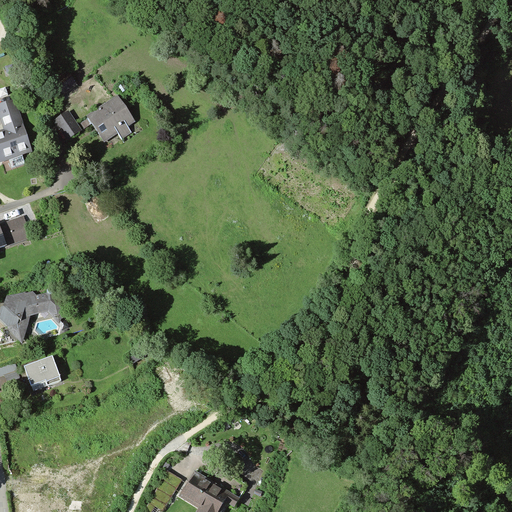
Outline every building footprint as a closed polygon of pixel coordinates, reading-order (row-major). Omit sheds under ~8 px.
[(48,86),(57,99),(75,86),(67,74),(48,86)] [(132,122),(116,99),(88,119),(103,142),(116,133),(120,140),(130,134),(126,127),(132,122)] [(18,121),(12,105),(0,108),(0,114),(4,126),(18,121)] [(66,141),(79,132),(67,114),(53,123),(66,141)] [(20,154),(28,151),(20,128),(0,134),(0,160),(7,158),(7,159),(11,158),(14,158),(17,156),(20,154)] [(0,248),(27,239),(21,220),(0,226),(0,248)] [(24,297),(6,301),(4,309),(1,310),(0,311),(0,321),(6,328),(0,329),(0,333),(1,335),(0,339),(0,346),(24,341),(25,336),(23,334),(28,317),(47,312),(52,317),(61,315),(63,307),(52,295),(52,294),(52,292),(51,291),(50,290),(48,290),(47,291),(46,292),(46,294),(35,296),(32,293),(24,294),(24,297)] [(132,364),(141,359),(138,354),(130,359),(132,364)] [(60,382),(51,359),(23,369),(30,388),(31,388),(32,392),(60,382)] [(172,380),(163,364),(152,371),(160,386),(172,380)] [(182,371),(180,375),(188,380),(190,377),(182,371)] [(22,385),(16,372),(3,377),(8,390),(22,385)] [(223,432),(228,428),(225,424),(220,427),(223,432)] [(34,447),(36,464),(62,461),(60,444),(34,447)] [(87,470),(86,469),(83,468),(81,468),(79,469),(77,470),(70,488),(45,487),(41,489),(39,492),(38,494),(21,494),(16,494),(16,500),(21,500),(20,502),(40,503),(44,504),(68,505),(68,510),(80,511),(81,506),(90,476),(89,472),(87,470)] [(155,494),(167,502),(179,481),(166,473),(155,494)] [(237,501),(194,476),(181,497),(206,511),(217,511),(224,503),(233,508),(237,501)]
